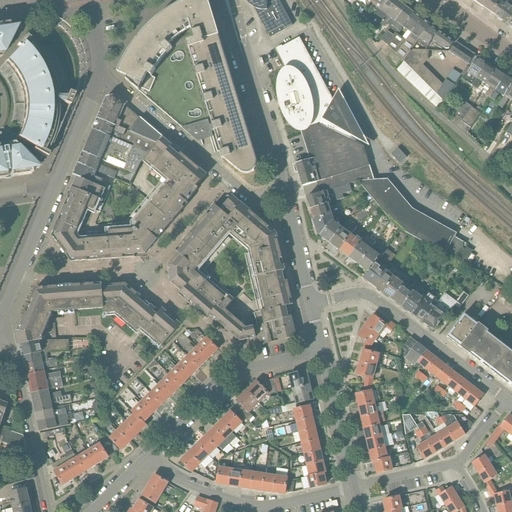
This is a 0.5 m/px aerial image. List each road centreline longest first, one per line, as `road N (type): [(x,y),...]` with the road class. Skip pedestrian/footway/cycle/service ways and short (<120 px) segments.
road 1 (residential): [(507,401),(378,301),(357,294),(311,302)]
road 2 (residential): [(286,193),(244,191),(101,73)]
road 3 (residential): [(322,351),(224,376),(147,457)]
road 4 (residential): [(286,193),(229,0)]
road 5 (residential): [(0,321),(14,344),(48,511)]
road 6 (residential): [(0,321),(56,184)]
road 7 (residential): [(353,487),(322,351)]
road 8 (residential): [(259,507),(189,484),(147,457)]
